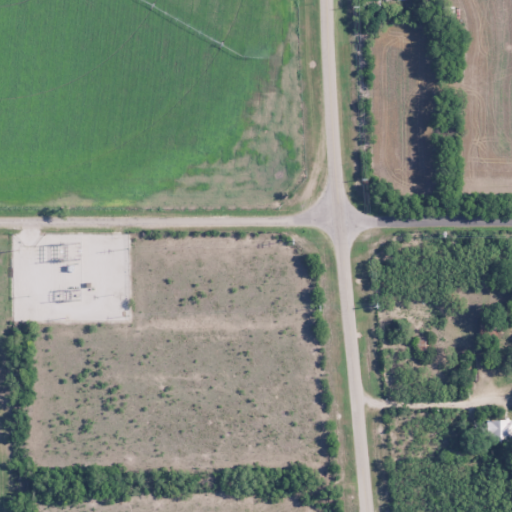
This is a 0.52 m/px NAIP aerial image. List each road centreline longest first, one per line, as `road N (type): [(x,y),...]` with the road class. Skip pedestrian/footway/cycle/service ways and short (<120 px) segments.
road 1 (secondary): [(368,511),(326,0)]
road 2 (residential): [(511,219),(0,223)]
